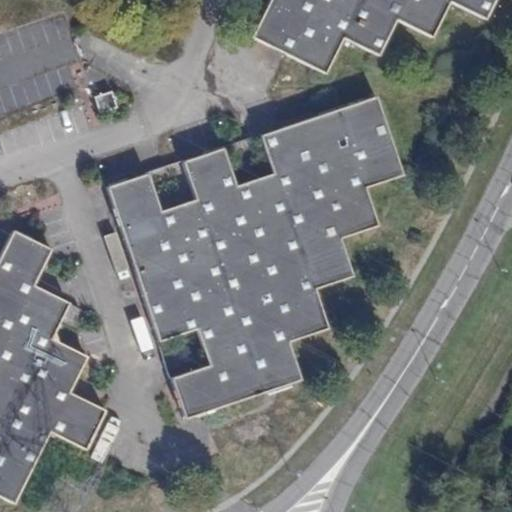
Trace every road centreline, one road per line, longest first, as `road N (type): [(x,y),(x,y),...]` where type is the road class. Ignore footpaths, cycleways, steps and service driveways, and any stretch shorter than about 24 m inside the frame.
road 1 (tertiary): [(511,174),(475,256),(358,445)]
road 2 (unknown): [(187,62),(111,60),(0,92)]
